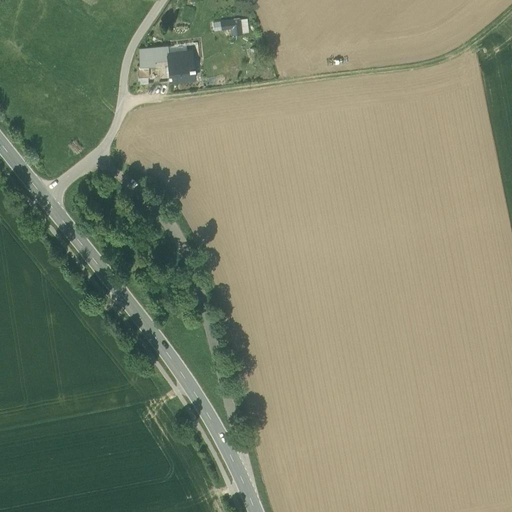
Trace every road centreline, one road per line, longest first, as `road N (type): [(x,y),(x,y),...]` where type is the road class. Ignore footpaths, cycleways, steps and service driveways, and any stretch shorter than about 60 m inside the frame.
road 1 (track): [(121,105),(428,70),(467,57),(511,20)]
road 2 (secondary): [(255,511),(198,399),(40,193)]
road 3 (unclassified): [(163,0),(132,47),(116,126),(98,153),(40,193)]
